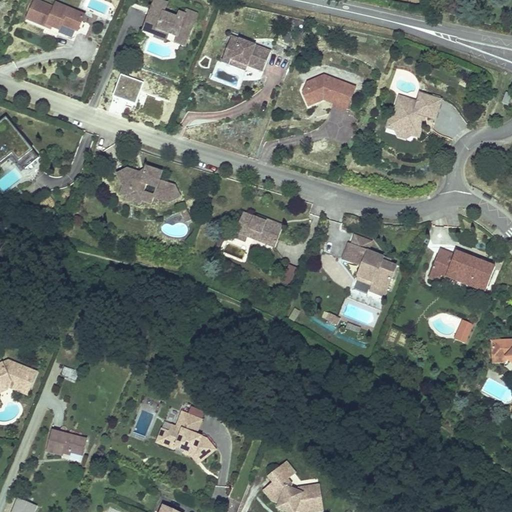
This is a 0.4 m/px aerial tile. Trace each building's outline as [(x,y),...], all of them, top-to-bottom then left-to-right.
[(54,8),(35,0),(27,19),(47,28),(48,25),(60,30),(62,25),(78,31),(83,20),(84,15),(56,4),(54,8)] [(168,3),(159,0),(155,0),(152,7),(157,8),(154,14),(150,12),(144,31),(156,35),(157,32),(168,36),(170,32),(177,35),(177,37),(188,41),(197,16),(186,12),(185,15),(180,13),(178,18),(164,13),(168,3)] [(91,24),(83,20),(78,31),(86,35),(91,24)] [(156,35),(155,38),(166,42),(168,36),(157,32),(156,35)] [(250,44),(232,36),(222,62),(246,71),(248,67),(263,72),(271,52),(255,46),(255,48),(249,46),(250,44)] [(188,41),(177,37),(175,42),(185,46),(188,41)] [(325,75),(307,83),(309,87),(307,92),(303,93),(308,104),(323,97),(324,99),(347,109),(356,87),(338,80),(334,88),(330,86),(325,75)] [(338,80),(325,75),(330,86),(334,88),(338,80)] [(511,94),(506,92),(502,103),(508,105),(511,94)] [(444,102),(423,94),(420,102),(419,104),(411,101),(412,99),(402,95),(398,107),(399,107),(396,115),(391,118),(388,126),(396,129),(402,126),(410,130),(413,135),(419,138),(424,126),(421,121),(423,116),(427,117),(437,121),(444,102)] [(323,97),(308,104),(309,106),(324,99),(323,97)] [(0,159),(3,163),(14,154),(26,168),(41,155),(9,115),(0,121),(0,159)] [(402,126),(396,129),(398,135),(407,139),(410,137),(413,135),(410,130),(402,126)] [(127,168),(116,174),(122,185),(130,187),(129,192),(142,197),(144,191),(147,184),(156,187),(154,194),(153,196),(169,202),(180,196),(174,185),(159,180),(162,172),(146,167),(144,174),(127,168)] [(130,187),(122,185),(119,193),(128,195),(127,198),(140,203),(141,200),(151,203),(153,196),(154,194),(144,191),(142,197),(129,192),(130,187)] [(186,210),(181,212),(184,218),(189,215),(186,210)] [(256,218),(243,213),(236,232),(248,237),(261,242),(275,248),(283,226),(266,220),(265,222),(256,218)] [(236,232),(234,237),(246,242),(248,237),(236,232)] [(384,257),(349,243),(342,259),(361,266),(356,279),(372,284),(387,290),(396,265),(390,263),(382,260),(384,257)] [(495,267),(485,263),(483,266),(473,262),(475,259),(464,254),(461,262),(453,259),(455,255),(440,250),(431,274),(441,278),(442,275),(457,280),(459,275),(488,286),(495,267)] [(464,254),(456,252),(455,255),(453,259),(461,262),(464,254)] [(285,273),(283,284),(290,286),(293,274),(285,273)] [(488,286),(459,275),(457,280),(485,292),(488,286)] [(384,297),(387,290),(372,284),(369,291),(384,297)] [(340,318),(331,314),(328,321),(336,325),(340,318)] [(471,324),(464,321),(461,330),(468,332),(471,324)] [(360,333),(361,327),(348,323),(346,329),(360,333)] [(475,326),(471,324),(468,332),(461,330),(457,340),(467,345),(475,326)] [(511,339),(492,341),(493,358),(506,357),(511,362),(511,339)] [(0,392),(8,389),(9,387),(10,384),(29,391),(36,373),(9,362),(3,364),(0,365),(0,392)] [(62,375),(76,380),(79,371),(65,367),(62,375)] [(29,391),(10,384),(9,387),(28,395),(29,391)] [(190,415),(201,420),(204,413),(192,409),(190,415)] [(176,427),(172,425),(169,431),(164,442),(175,447),(184,451),(189,452),(191,451),(200,462),(216,450),(208,440),(201,437),(200,441),(195,439),(202,420),(201,420),(190,415),(182,412),(176,427)] [(164,442),(169,431),(162,428),(156,443),(174,450),(175,447),(164,442)] [(63,452),(70,452),(71,453),(82,456),(87,439),(53,431),(48,452),(63,456),(64,455),(63,452)] [(198,464),(200,462),(191,451),(189,452),(184,451),(183,453),(193,457),(198,464)] [(278,508),(288,511),(295,511),(297,507),(303,510),(303,511),(312,511),(323,511),(319,486),(298,489),(297,492),(290,489),(292,486),(287,480),(295,474),(287,463),(269,477),(274,483),(265,491),(272,501),(280,503),(278,508)] [(18,499),(15,506),(28,511),(34,511),(37,507),(18,499)]
